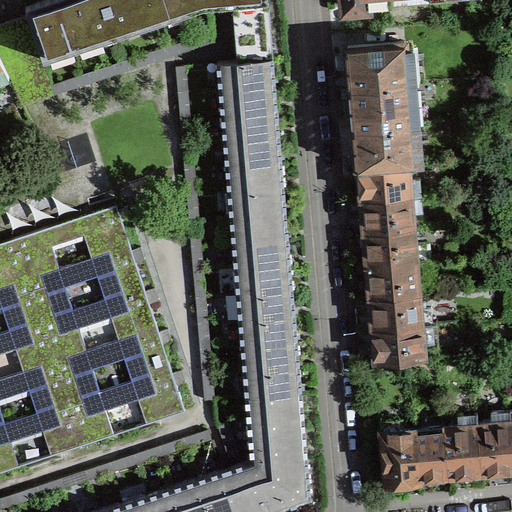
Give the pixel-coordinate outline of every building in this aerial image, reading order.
[(35,0),(25,3),(28,13),(43,58),(73,48),(57,0),(35,0)] [(103,38),(90,0),(57,0),(73,48),(103,38)] [(132,28),(122,0),(90,0),(103,38),(132,28)] [(161,19),(155,0),(122,0),(132,28),(161,19)] [(191,9),(187,0),(155,0),(161,19),(191,9)] [(187,0),(191,9),(204,4),(212,4),(211,0),(187,0)] [(211,0),(212,4),(232,2),(237,59),(273,56),(268,0),(211,0)] [(0,22),(0,58),(8,76),(22,104),(55,93),(43,58),(28,13),(1,22),(0,22)] [(415,60),(406,61),(405,40),(347,45),(348,55),(349,67),(349,68),(348,69),(347,69),(348,81),(349,82),(350,83),(351,83),(351,86),(408,81),(416,80),(415,60)] [(237,59),(217,61),(219,86),(275,82),(274,63),(273,56),(237,59)] [(354,126),(420,120),(418,100),(410,100),(408,81),(351,86),(352,97),(353,107),(352,107),(351,108),(350,109),(351,121),(352,121),(353,122),(354,122),(354,126)] [(221,112),(278,107),(276,89),(275,82),(219,86),(221,112)] [(223,138),(280,133),(278,115),(278,107),(221,112),(223,138)] [(358,165),(409,161),(415,160),(413,141),(421,141),(420,120),(354,126),(355,129),(354,129),(353,131),(352,131),(353,143),(354,144),(355,145),(356,145),(357,155),(358,165)] [(225,163),(282,158),(280,141),(280,133),(223,138),(225,163)] [(228,189),(284,184),(283,167),(282,158),(225,163),(228,189)] [(361,198),(411,194),(409,161),(358,165),(358,173),(361,198)] [(230,215),(286,210),(285,192),(284,184),(228,189),(230,215)] [(363,230),(414,226),(413,210),(422,209),(420,193),(411,194),(361,198),(361,206),(363,230)] [(28,278),(59,268),(59,267),(51,243),(84,233),(91,256),(92,257),(130,244),(124,224),(117,202),(14,236),(28,278)] [(286,210),(230,215),(232,240),(289,235),(287,218),(286,210)] [(366,263),(417,258),(414,226),(363,230),(364,238),(366,263)] [(234,266),(291,261),(289,244),(289,235),(232,240),(234,266)] [(0,287),(28,278),(14,236),(0,240),(0,287)] [(105,298),(144,285),(138,266),(130,244),(92,257),(91,256),(59,267),(59,268),(28,278),(41,319),(73,309),(72,308),(65,284),(97,274),(105,297),(105,298)] [(369,295),(420,291),(417,258),(366,263),(367,270),(369,295)] [(236,292),(293,287),(291,269),(291,261),(234,266),(236,292)] [(28,278),(0,287),(0,305),(2,305),(10,328),(10,329),(41,319),(28,278)] [(119,339),(158,326),(152,308),(144,285),(105,298),(105,297),(72,308),(73,309),(41,319),(55,360),(86,350),(86,348),(78,325),(111,315),(119,338),(119,339)] [(239,317),(295,312),(294,296),(293,287),(236,292),(239,317)] [(372,327),(423,323),(420,291),(369,295),(370,303),(372,327)] [(241,343),(297,338),(296,321),(295,312),(239,317),(241,343)] [(0,351),(15,346),(23,369),(23,370),(55,360),(41,319),(10,329),(10,328),(0,331),(0,351)] [(438,340),(436,322),(423,323),(372,327),(372,336),(375,360),(425,356),(424,341),(438,340)] [(124,356),(132,379),(132,380),(171,367),(165,348),(158,326),(119,339),(119,338),(86,348),(86,350),(55,360),(69,401),(100,391),(100,389),(92,366),(124,356)] [(243,369),(300,364),(298,346),(297,338),(241,343),(243,369)] [(0,423),(5,422),(4,421),(0,408),(0,396),(29,387),(37,410),(37,411),(69,401),(55,360),(23,370),(23,369),(0,377),(0,423)] [(245,394),(302,389),(300,371),(300,364),(243,369),(245,394)] [(82,443),(114,432),(113,431),(106,408),(138,397),(146,421),(146,422),(185,409),(178,389),(171,367),(132,380),(132,379),(100,389),(100,391),(69,401),(82,443)] [(221,466),(235,511),(263,511),(311,496),(302,389),(245,394),(251,457),(221,466)] [(51,452),(51,453),(82,443),(69,401),(37,411),(37,410),(4,421),(5,422),(0,423),(0,470),(18,464),(18,463),(10,439),(43,428),(51,452)] [(511,432),(511,417),(477,420),(482,471),(490,470),(511,468),(511,432)] [(458,473),(482,471),(477,420),(444,423),(448,474),(458,473)] [(444,479),(447,474),(448,474),(444,423),(416,426),(420,476),(425,476),(429,476),(433,480),(444,479)] [(393,481),(420,479),(420,476),(416,426),(380,429),(385,482),(393,481)] [(196,475),(208,511),(235,511),(221,466),(196,475)] [(172,483),(181,511),(208,511),(196,475),(172,483)] [(147,491),(154,511),(181,511),(172,483),(147,491)] [(154,511),(147,491),(123,499),(127,511),(154,511)] [(98,507),(99,511),(127,511),(123,499),(98,507)]
